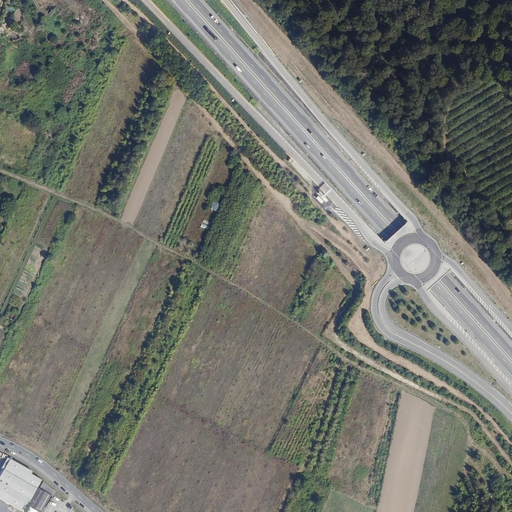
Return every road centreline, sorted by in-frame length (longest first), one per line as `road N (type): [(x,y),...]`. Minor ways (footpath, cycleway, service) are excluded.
road 1 (track): [(103,0),(301,222),(322,229),(370,273),(376,259),(341,232),(124,0)]
road 2 (track): [(0,172),(138,232),(460,416),(469,442),(511,477)]
road 3 (motorway): [(179,0),(511,372)]
road 4 (motorway): [(511,351),(193,0)]
road 5 (track): [(511,463),(465,409),(336,338),(334,322),(355,285),(301,222)]
road 6 (motorway): [(147,0),(395,258)]
road 7 (motorway): [(423,239),(415,219),(228,0)]
road 8 (track): [(370,273),(356,322),(362,336),(472,402),(511,444)]
road 9 (motorway): [(396,266),(376,297),(378,322),(511,417)]
road 10 (motorway): [(511,410),(388,322),(382,300),(404,278)]
road 11 (motorway): [(416,281),(511,390)]
road 12 (primary): [(97,511),(0,441)]
